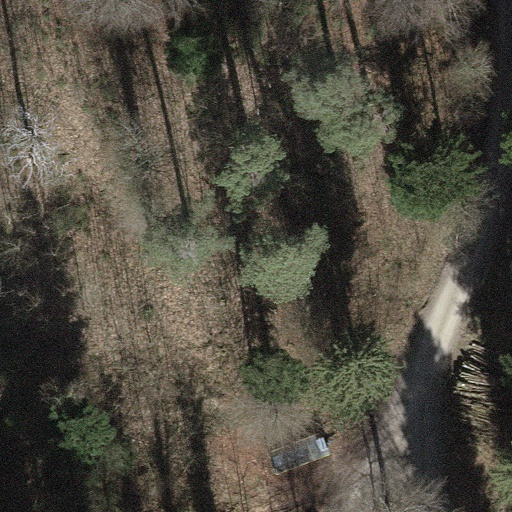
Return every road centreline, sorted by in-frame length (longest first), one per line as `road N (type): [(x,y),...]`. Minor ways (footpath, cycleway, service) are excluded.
road 1 (track): [(510,0),(497,189),(480,246),(360,511)]
road 2 (track): [(415,393),(436,511)]
